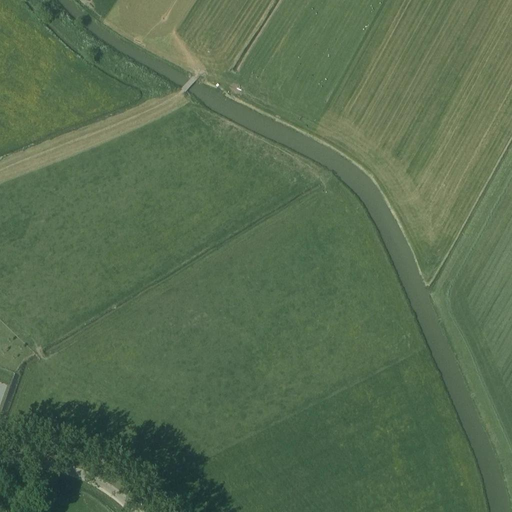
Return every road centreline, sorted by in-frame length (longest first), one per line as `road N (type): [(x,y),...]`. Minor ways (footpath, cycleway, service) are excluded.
road 1 (track): [(0,170),(166,103),(196,77)]
road 2 (unclassified): [(135,511),(87,476),(0,457)]
